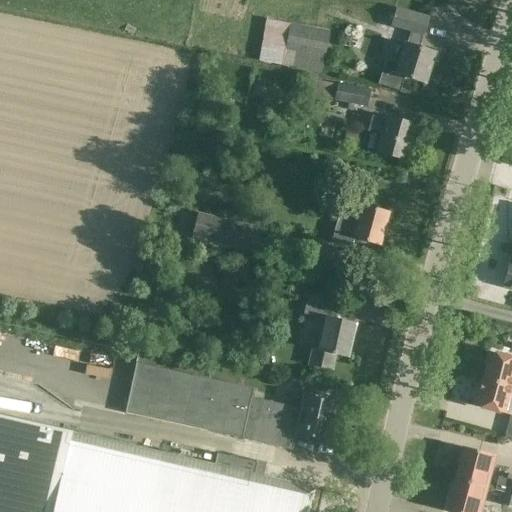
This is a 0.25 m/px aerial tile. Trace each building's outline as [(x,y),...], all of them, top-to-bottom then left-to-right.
[(430,18),(396,8),(391,26),(410,32),(406,45),(405,45),(400,63),(386,58),(377,85),(385,87),(399,90),(404,76),(425,83),(434,53),(419,49),(423,36),(424,36),(430,18)] [(329,32),(290,24),(281,66),(321,74),(329,32)] [(370,90),(338,84),(335,101),(348,104),(347,110),(353,111),(354,105),(367,107),(370,90)] [(385,121),(369,116),(365,128),(381,133),(376,151),(403,159),(413,125),(386,118),(385,121)] [(347,131),(342,146),(354,150),(359,135),(347,131)] [(388,213),(360,205),(356,219),(339,215),(331,242),(351,248),(354,238),(379,245),(388,213)] [(260,229),(197,213),(191,238),(254,254),(260,229)] [(511,263),(509,263),(502,286),(511,288),(511,263)] [(347,356),(354,325),(333,320),(337,303),(307,296),(303,314),(326,319),(320,349),(313,347),(309,364),(333,369),(336,353),(347,356)] [(211,325),(184,319),(179,340),(206,346),(211,325)] [(511,358),(490,352),(482,379),(511,387),(511,358)] [(249,397),(251,392),(135,365),(124,414),(207,432),(240,439),(249,397)] [(511,396),(511,397),(511,394),(511,387),(482,379),(475,406),(511,415),(511,396)] [(249,397),(240,439),(292,451),(296,434),(328,441),(336,403),(303,395),(300,409),(249,397)] [(0,511),(311,511),(317,488),(317,486),(263,474),(266,461),(257,459),(256,461),(217,452),(214,465),(195,460),(72,432),(0,415),(0,511)] [(456,480),(487,488),(495,456),(464,448),(456,480)] [(511,480),(499,477),(495,490),(505,492),(511,494),(511,480)] [(449,511),(480,511),(487,488),(456,480),(447,511),(449,511)] [(504,493),(501,505),(504,506),(511,508),(511,494),(505,492),(504,493)]
